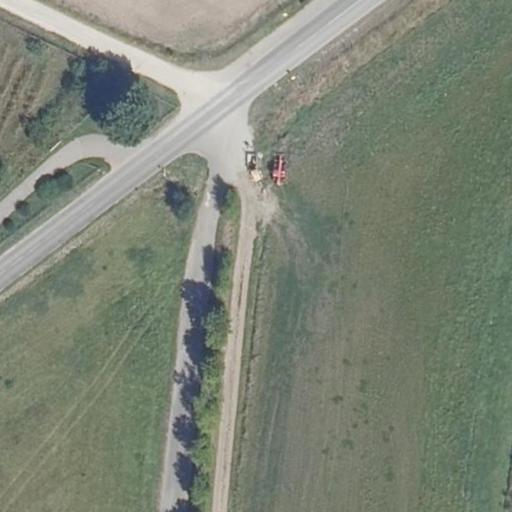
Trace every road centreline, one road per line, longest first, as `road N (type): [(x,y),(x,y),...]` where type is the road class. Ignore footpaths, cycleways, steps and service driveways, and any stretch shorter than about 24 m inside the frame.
road 1 (track): [(225,104),(233,315),(215,511)]
road 2 (unclassified): [(205,119),(215,182),(173,511)]
road 3 (tertiary): [(205,119),(0,272)]
